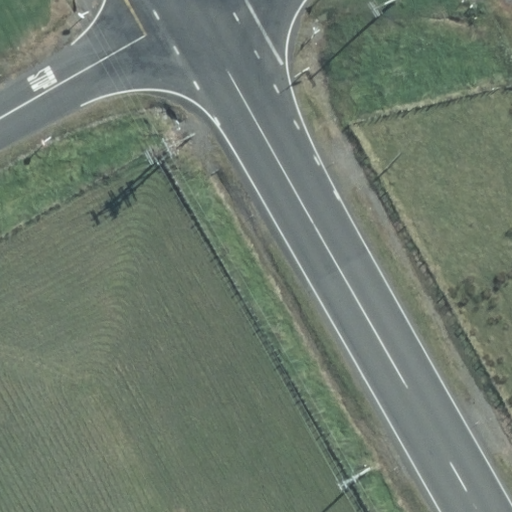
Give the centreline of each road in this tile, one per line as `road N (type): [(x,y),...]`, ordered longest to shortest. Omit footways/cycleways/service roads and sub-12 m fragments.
road 1 (secondary): [(483,511),(198,12)]
road 2 (residential): [(0,123),(198,12)]
